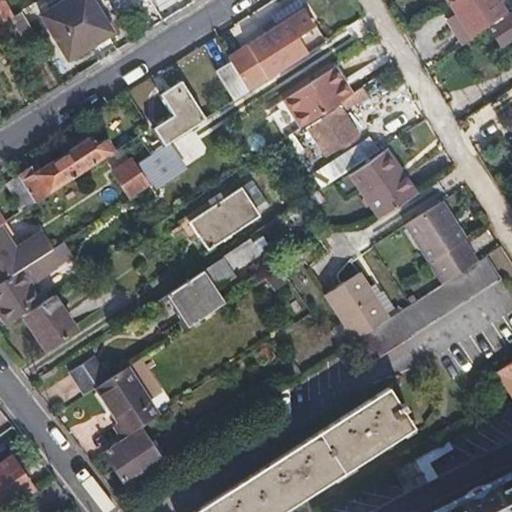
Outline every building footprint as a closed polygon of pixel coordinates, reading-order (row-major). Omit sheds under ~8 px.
[(0,0),(0,16),(2,20),(8,16),(15,12),(7,0),(0,0)] [(59,0),(51,5),(42,11),(66,50),(108,25),(92,0),(59,0)] [(275,24),(228,55),(230,57),(249,88),(325,39),(298,0),(294,0),(270,16),(275,24)] [(448,0),(446,2),(458,20),(446,28),(460,48),(490,27),(502,20),(509,14),(499,0),(448,0)] [(22,39),(33,32),(19,10),(15,12),(8,16),(22,39)] [(511,38),(511,12),(509,14),(502,20),(490,27),(502,46),(511,38)] [(249,88),(230,57),(216,65),(236,97),(249,88)] [(341,80),(332,66),(276,101),(294,130),(338,101),(342,98),(335,83),(341,80)] [(155,124),(167,142),(207,115),(183,76),(162,90),(174,111),(155,124)] [(349,94),(341,80),(335,83),(342,98),(349,94)] [(366,95),(360,86),(351,92),(355,97),(357,101),(366,95)] [(355,97),(351,92),(349,94),(342,98),(338,101),(341,106),(355,97)] [(359,135),(341,106),(307,126),(325,152),(337,145),(339,148),(351,141),(359,135)] [(152,151),(139,129),(122,141),(130,155),(110,167),(126,192),(143,180),(133,163),(139,160),(152,151)] [(28,164),(15,173),(32,199),(110,148),(101,133),(89,140),(86,136),(34,170),(28,164)] [(351,141),(339,148),(346,157),(356,150),(351,141)] [(152,151),(139,160),(152,180),(158,189),(183,173),(164,143),(152,151)] [(378,215),(417,190),(402,167),(399,169),(385,150),(351,171),(378,215)] [(32,199),(15,173),(3,180),(20,206),(32,199)] [(207,248),(259,214),(240,185),(189,220),(207,248)] [(441,283),(476,262),(460,237),(463,235),(443,202),(406,225),(441,283)] [(0,226),(0,276),(23,262),(0,226)] [(0,312),(2,316),(37,294),(27,279),(67,254),(58,239),(51,244),(23,262),(0,276),(0,312)] [(251,248),(245,240),(222,255),(229,264),(251,248)] [(499,275),(486,255),(476,262),(441,283),(386,318),(354,338),(368,358),(499,275)] [(166,293),(187,322),(221,300),(211,285),(217,282),(212,273),(205,277),(201,270),(166,293)] [(326,301),(350,341),(354,338),(386,318),(359,273),(323,296),(326,301)] [(52,291),(22,311),(46,348),(76,328),(52,291)] [(69,371),(83,392),(95,384),(108,375),(94,355),(69,371)] [(510,397),(403,461),(410,473),(511,411),(511,400),(510,397),(511,396),(511,359),(493,370),(510,397)] [(108,375),(95,384),(106,401),(140,378),(129,361),(108,375)] [(140,378),(106,401),(117,418),(151,394),(140,378)] [(277,511),(410,427),(386,387),(187,511),(277,511)] [(117,418),(114,420),(124,436),(140,425),(162,410),(151,394),(117,418)] [(124,436),(104,449),(126,484),(163,460),(140,425),(124,436)] [(0,505),(30,486),(10,455),(0,462),(0,505)] [(511,511),(511,469),(426,511),(511,511)]
